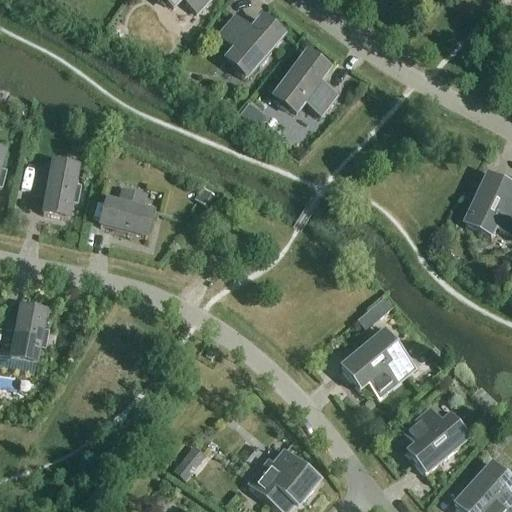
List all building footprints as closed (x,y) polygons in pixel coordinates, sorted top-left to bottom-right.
[(154,0),(165,9),(167,7),(173,12),(183,1),(187,4),(184,7),(196,18),(212,0),(154,0)] [(227,64),(233,69),(231,72),(245,84),(257,70),(259,72),(271,58),(268,56),(282,41),(262,24),(251,37),(247,33),(249,31),(237,21),(218,42),(230,52),(233,49),(237,53),(227,64)] [(310,109),(307,112),(320,121),(336,99),(324,90),(322,92),(317,89),(328,75),(307,59),(273,105),(287,116),(289,113),(296,118),(305,105),(310,109)] [(47,198),(43,219),(68,223),(71,206),(77,207),(80,191),(75,190),(78,172),(52,168),(51,174),(39,171),(34,196),(47,198)] [(466,231),(492,243),(497,234),(511,240),(511,188),(491,179),(466,231)] [(194,204),(208,214),(216,203),(202,193),(194,204)] [(100,230),(147,242),(153,218),(141,214),(144,200),(122,195),(119,209),(106,205),(100,230)] [(383,304),(373,312),(382,322),(391,314),(383,304)] [(46,318),(20,313),(16,333),(4,330),(3,335),(0,333),(0,374),(34,381),(39,351),(45,352),(48,336),(42,335),(46,318)] [(359,396),(366,390),(377,404),(415,372),(385,337),(340,374),(359,396)] [(402,439),(413,452),(406,458),(424,480),(469,443),(451,421),(442,428),(431,414),(402,439)] [(248,491),(273,511),(291,511),(293,509),(296,511),(297,511),(320,485),(285,456),(274,470),(270,466),(248,491)] [(173,476),(185,486),(191,479),(188,477),(192,471),(183,464),(173,476)] [(453,511),(454,511),(511,511),(511,500),(506,496),(511,489),(511,486),(493,468),(453,511)]
